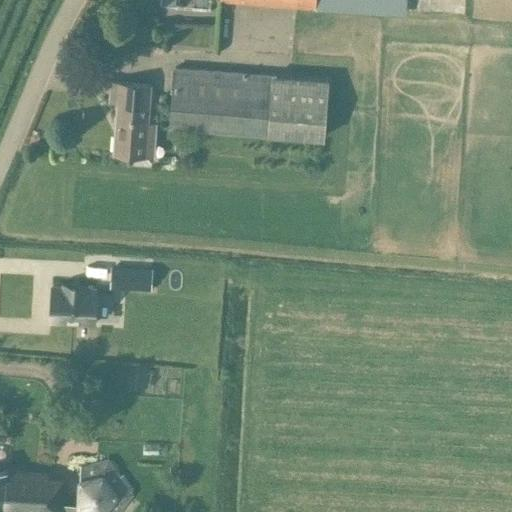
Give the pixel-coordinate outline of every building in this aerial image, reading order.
[(317,0),(317,7),(332,8),(405,11),(405,0),(317,0)] [(173,66),(169,126),(267,134),(324,138),(329,78),(173,66)] [(118,102),(114,153),(153,156),(155,123),(147,123),(150,85),(111,82),(110,101),(118,102)] [(150,279),(151,269),(132,267),(123,267),(113,266),(112,286),(122,286),(131,287),(132,277),(150,279)] [(48,325),(92,329),(95,296),(83,295),(84,291),(63,289),(63,293),(51,292),(48,325)] [(121,475),(109,458),(80,466),(80,477),(78,511),(117,511),(133,492),(132,491),(121,475)] [(0,511),(44,511),(48,474),(0,469),(0,511)]
